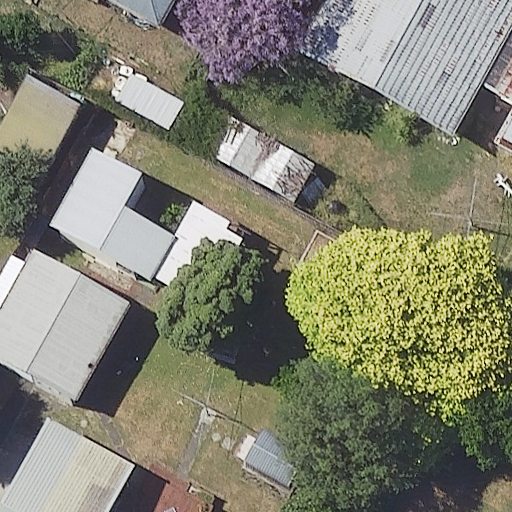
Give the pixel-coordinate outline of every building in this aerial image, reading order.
[(511,0),(328,0),(301,50),(457,135),(485,84),(511,99),(511,113),(496,141),(511,149),(511,0)] [(83,107),(23,79),(0,126),(0,147),(51,173),(83,107)] [(322,162),(193,96),(171,139),(300,205),(322,162)] [(232,199),(100,132),(52,228),(184,295),(232,199)] [(134,303),(29,248),(0,302),(0,358),(81,402),(134,303)] [(115,511),(141,467),(52,418),(5,503),(0,499),(0,511),(115,511)]
